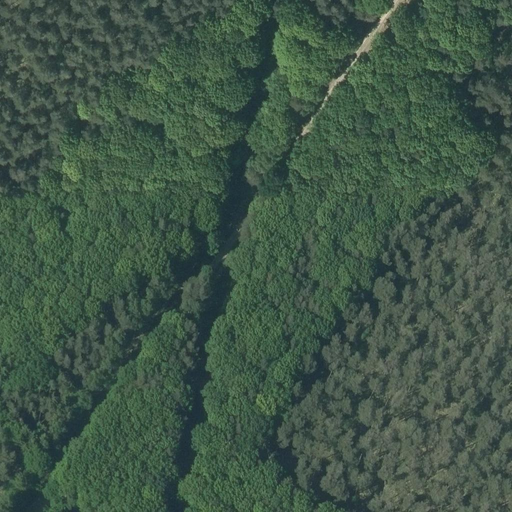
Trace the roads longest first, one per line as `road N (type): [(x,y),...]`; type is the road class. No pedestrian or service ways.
road 1 (track): [(54,495),(366,42)]
road 2 (track): [(0,387),(57,331),(159,177),(254,0)]
road 3 (track): [(511,139),(393,52),(366,42)]
